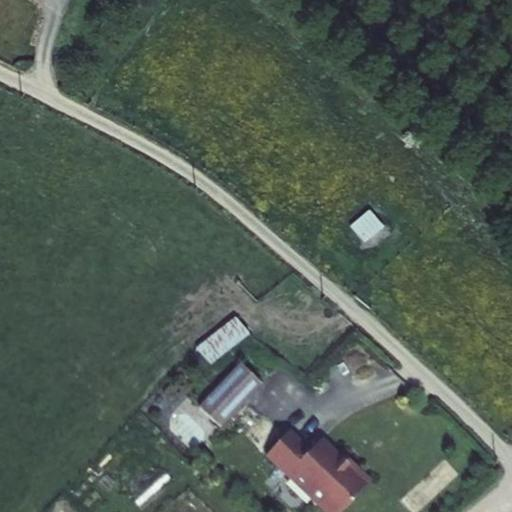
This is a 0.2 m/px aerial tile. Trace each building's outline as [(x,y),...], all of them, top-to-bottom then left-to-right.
[(371,208),(351,224),(364,241),(384,224),(371,208)] [(210,364),(251,330),(236,313),(196,347),(210,364)] [(256,343),(217,374),(230,391),(269,360),(256,343)] [(259,389),(218,433),(240,454),(281,410),(259,389)] [(308,457),(286,481),(318,511),(385,511),(391,507),(373,490),(370,493),(340,465),(329,477),(308,457)]
